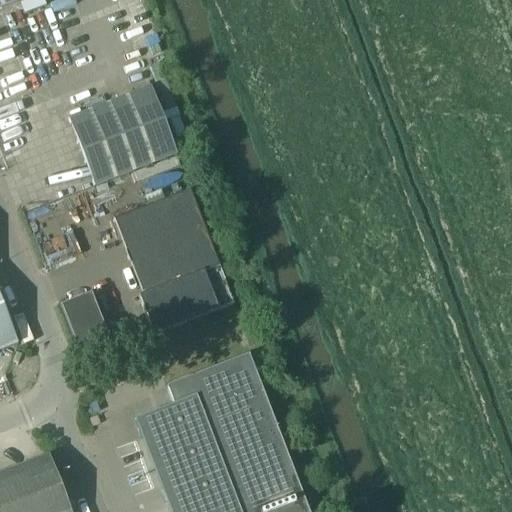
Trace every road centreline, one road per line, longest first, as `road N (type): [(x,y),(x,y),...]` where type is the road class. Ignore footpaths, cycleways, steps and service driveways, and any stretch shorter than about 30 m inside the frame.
road 1 (unclassified): [(56,395),(59,369),(0,219)]
road 2 (unclassified): [(100,511),(56,395)]
